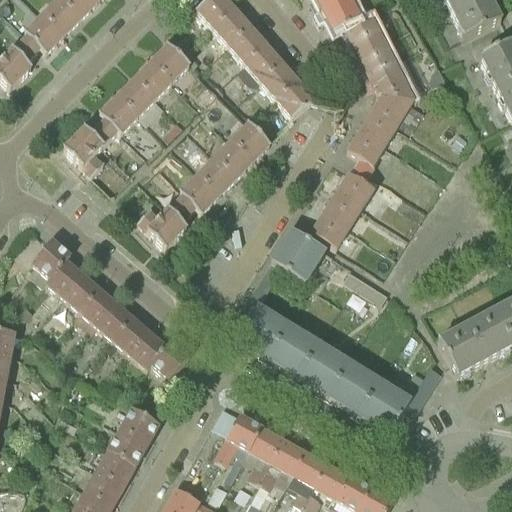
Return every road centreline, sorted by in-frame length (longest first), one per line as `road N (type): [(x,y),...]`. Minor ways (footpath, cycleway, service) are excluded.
road 1 (residential): [(196,337),(328,126),(331,102),(318,70),(260,0)]
road 2 (residential): [(422,484),(217,364)]
road 3 (residential): [(0,162),(166,0)]
road 4 (residential): [(196,337),(16,200)]
road 5 (residential): [(135,511),(217,364)]
